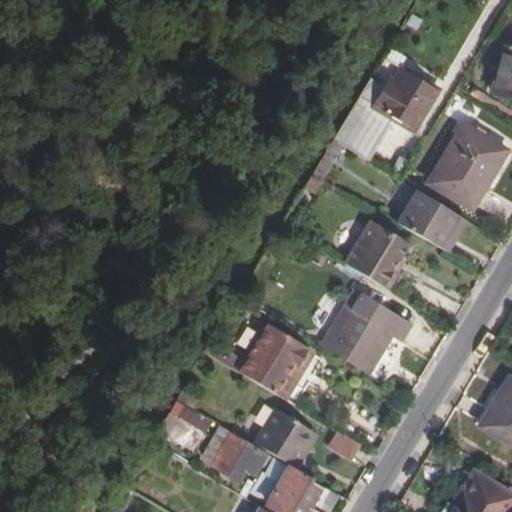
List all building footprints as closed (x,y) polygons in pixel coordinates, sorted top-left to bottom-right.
[(511,51),(503,49),(493,96),(511,99),(511,51)] [(326,140),(336,146),(361,161),(386,117),(407,129),(429,88),(394,68),(387,82),(380,78),(376,86),(362,79),(326,140)] [(445,149),(487,174),(501,150),(459,125),(445,149)] [(325,163),(336,146),(326,140),(315,157),(325,163)] [(467,208),(487,174),(445,149),(425,183),(467,208)] [(315,157),(307,171),(317,177),(325,163),(315,157)] [(432,244),(450,214),(409,190),(389,221),(432,244)] [(450,214),(432,244),(438,248),(456,218),(450,214)] [(386,268),(402,242),(364,219),(337,262),(381,288),(391,271),(386,268)] [(368,372),(399,318),(351,289),(319,344),(368,372)] [(284,376),(300,348),(264,328),(263,329),(275,337),(259,367),(246,359),(243,365),(206,343),(200,353),(282,400),(293,380),(284,376)] [(263,329),(246,359),(259,367),(275,337),(263,329)] [(511,376),(479,423),(511,444),(511,376)] [(200,449),(213,420),(172,402),(159,431),(200,449)] [(290,468),(311,432),(274,411),(253,446),(290,468)] [(251,473),(262,454),(224,431),(206,463),(232,479),(239,467),(251,473)] [(359,445),(336,431),(327,446),(350,460),(359,445)] [(311,432),(290,468),(296,471),(317,435),(311,432)] [(277,483),(266,504),(266,505),(277,511),(304,511),(310,502),(315,505),(325,488),(320,485),(318,488),(271,459),(262,474),(277,483)] [(504,511),(511,499),(511,494),(474,472),(463,489),(466,491),(453,511),(504,511)] [(248,492),(266,504),(277,483),(262,474),(260,473),(248,492)]
